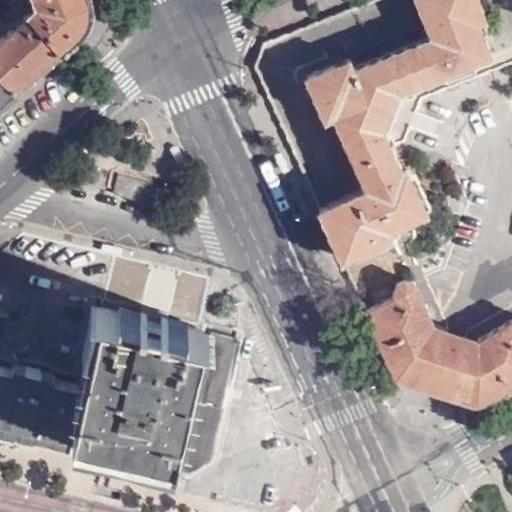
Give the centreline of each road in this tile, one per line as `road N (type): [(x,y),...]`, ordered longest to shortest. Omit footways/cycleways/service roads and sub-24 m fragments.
road 1 (motorway): [(304,511),(0,486)]
road 2 (residential): [(0,196),(210,245),(269,271)]
road 3 (secondary): [(167,30),(269,271)]
road 4 (secondary): [(269,271),(378,492)]
road 5 (primary): [(0,183),(167,30)]
road 6 (motorway): [(511,449),(328,511)]
road 7 (residential): [(511,412),(378,492)]
